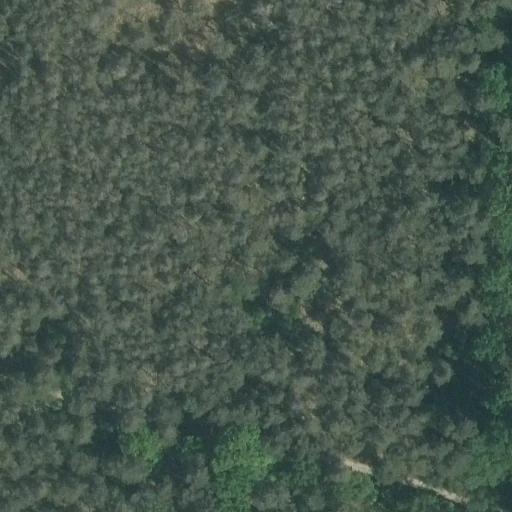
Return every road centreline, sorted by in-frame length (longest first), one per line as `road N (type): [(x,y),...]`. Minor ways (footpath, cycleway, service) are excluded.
road 1 (track): [(0,380),(252,450)]
road 2 (track): [(451,504),(252,450)]
